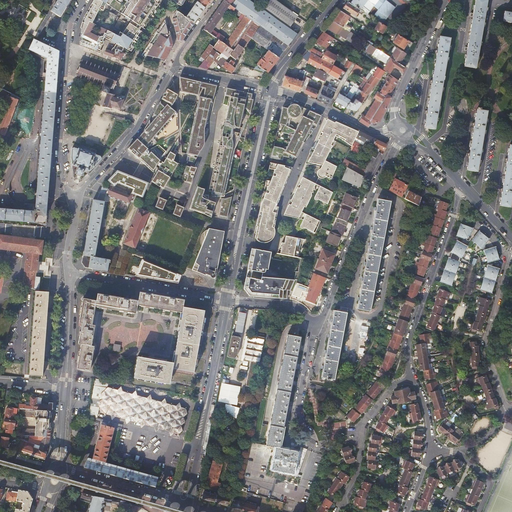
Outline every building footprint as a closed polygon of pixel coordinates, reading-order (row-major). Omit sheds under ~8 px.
[(58,0),(51,12),(60,17),(70,0),(58,0)] [(120,53),(121,51),(130,55),(133,50),(130,49),(142,30),(161,4),(160,0),(92,0),(84,20),(81,29),(81,39),(80,40),(78,44),(85,47),(99,53),(101,49),(99,48),(100,44),(101,45),(102,42),(101,42),(103,40),(114,45),(113,47),(111,48),(110,50),(104,49),(102,54),(114,58),(119,61),(123,54),(120,53)] [(211,0),(198,0),(186,17),(195,23),(211,0)] [(289,47),(298,34),(294,32),(262,9),(249,0),(235,0),(231,6),(241,13),(243,14),(254,22),(261,27),(274,36),(289,47)] [(294,32),(303,19),(276,0),(268,0),(262,9),(294,32)] [(385,0),(352,0),(350,3),(360,9),(362,10),(368,14),(373,6),(378,9),(373,17),(374,18),(379,21),(383,23),(396,7),(385,0)] [(475,0),(473,13),(471,13),(470,16),(473,17),(468,47),(465,47),(465,50),(467,51),(464,66),(476,68),(487,0),(475,0)] [(238,16),(241,13),(231,6),(224,1),(207,25),(213,29),(228,9),(238,16)] [(348,1),(343,7),(356,16),(359,11),(360,9),(350,3),(348,1)] [(341,10),(333,20),(350,31),(352,28),(346,24),(348,23),(346,22),(347,21),(348,21),(349,20),(348,19),(350,16),(341,10)] [(368,14),(362,10),(361,12),(372,20),(374,18),(373,17),(368,14)] [(182,41),(195,23),(186,17),(184,17),(183,15),(178,12),(175,16),(175,19),(173,19),(178,40),(182,41)] [(511,22),(511,12),(505,12),(503,21),(511,22)] [(254,22),(243,14),(239,19),(242,21),(226,44),(234,50),(245,34),(254,22)] [(333,20),(327,28),(345,39),(350,31),(333,20)] [(383,23),(379,21),(375,28),(382,33),(387,26),(383,23)] [(254,22),(245,34),(251,38),(252,39),(261,27),(254,22)] [(146,57),(164,61),(169,53),(172,45),(170,36),(167,37),(165,30),(167,29),(165,24),(162,28),(161,27),(140,57),(144,59),(146,57)] [(213,29),(207,25),(204,29),(210,34),(213,30),(213,29)] [(261,27),(252,39),(265,48),(274,36),(261,27)] [(316,42),(329,49),(330,48),(328,46),(333,38),(324,32),(316,42)] [(225,38),(219,34),(216,38),(219,40),(222,42),(225,38)] [(236,60),(251,38),(245,34),(234,50),(230,56),(236,60)] [(400,35),(399,34),(393,42),(404,48),(409,40),(403,37),(400,35)] [(435,129),(450,38),(440,36),(437,50),(436,50),(435,50),(435,53),(436,53),(437,54),(432,80),(431,80),(430,80),(430,83),(430,84),(432,84),(427,110),(426,110),(426,111),(425,111),(425,113),(426,113),(426,114),(427,114),(425,128),(435,129)] [(34,40),(29,50),(46,57),(37,199),(36,210),(0,208),(0,222),(46,227),(47,206),(48,200),(59,52),(34,40)] [(222,42),(219,40),(214,47),(229,58),(230,56),(234,50),(226,44),(222,42)] [(214,47),(210,45),(206,51),(201,57),(205,60),(214,47)] [(284,51),(278,47),(273,54),(279,59),(284,51)] [(378,49),(374,47),(370,53),(373,55),(380,60),(384,53),(378,49)] [(395,53),(392,58),(400,63),(407,53),(398,47),(395,53)] [(332,53),(327,50),(322,58),(327,61),(332,53)] [(273,54),(269,51),(258,65),(268,73),(279,59),(273,54)] [(303,56),(309,62),(311,52),(308,51),(303,56)] [(327,61),(322,58),(320,57),(315,55),(311,52),(309,62),(308,63),(317,68),(327,73),(329,74),(341,80),(346,72),(332,64),(327,61)] [(327,61),(332,64),(335,60),(335,59),(337,55),(332,53),(327,61)] [(375,65),(383,70),(384,69),(391,58),(384,53),(380,60),(373,55),(369,61),(375,65)] [(401,72),(403,73),(406,67),(400,63),(392,58),(391,58),(384,69),(390,73),(394,66),(402,71),(401,72)] [(82,60),(81,60),(81,61),(80,64),(79,64),(80,65),(79,65),(80,67),(79,69),(78,69),(78,70),(77,69),(77,70),(78,71),(75,76),(77,76),(80,77),(80,78),(81,78),(84,79),(84,80),(85,80),(85,79),(89,80),(88,81),(89,82),(90,81),(92,82),(92,83),(93,84),(93,83),(96,84),(96,85),(97,85),(97,84),(100,85),(100,86),(101,87),(101,86),(103,86),(101,92),(107,94),(109,89),(112,90),(111,92),(112,92),(113,91),(113,90),(112,90),(117,79),(118,79),(118,78),(119,76),(120,76),(120,75),(119,75),(119,73),(118,74),(115,73),(115,72),(114,72),(114,73),(111,72),(111,71),(110,71),(107,70),(107,69),(106,70),(103,69),(104,68),(103,68),(99,67),(100,66),(99,66),(99,67),(95,66),(96,65),(95,65),(91,64),(92,63),(91,63),(90,64),(88,63),(87,63),(87,62),(87,61),(86,62),(83,61),(83,60),(82,59),(82,60)] [(223,67),(232,73),(235,69),(233,67),(235,63),(231,60),(229,64),(226,62),(223,67)] [(352,62),(348,60),(344,67),(346,67),(349,68),(352,62)] [(356,64),(352,72),(354,74),(358,76),(363,68),(356,64)] [(373,75),(379,79),(385,71),(383,70),(375,65),(374,67),(377,69),(374,73),(373,75)] [(327,73),(317,68),(314,75),(323,80),(327,73)] [(398,80),(389,74),(385,80),(387,81),(395,86),(398,80)] [(282,86),(300,92),(304,78),(298,77),(298,79),(295,78),(295,77),(294,77),(294,78),(285,75),(282,86)] [(365,81),(374,87),(379,79),(373,75),(369,80),(366,78),(364,77),(363,79),(365,81)] [(201,83),(180,77),(180,92),(199,96),(200,92),(200,89),(202,86),(201,83)] [(177,99),(173,80),(162,100),(164,101),(163,104),(160,103),(142,133),(128,149),(137,157),(139,159),(139,158),(142,160),(141,161),(143,162),(153,172),(161,160),(160,159),(161,157),(157,153),(154,148),(150,150),(149,149),(148,149),(158,143),(156,140),(178,113),(177,112),(178,107),(175,101),(177,99)] [(361,91),(368,95),(374,87),(365,81),(364,83),(366,84),(363,89),(357,85),(357,84),(352,80),(350,83),(354,86),(359,89),(361,91)] [(385,85),(393,89),(395,86),(387,81),(385,85)] [(320,89),(308,83),(304,92),(316,98),(316,97),(319,91),(320,89)] [(218,86),(207,84),(204,89),(208,90),(206,98),(201,97),(186,161),(194,164),(203,147),(208,130),(205,129),(208,120),(218,86)] [(324,85),(318,97),(322,99),(322,100),(326,101),(326,100),(330,101),(335,92),(332,91),(333,89),(334,87),(329,85),(328,87),(324,85)] [(390,93),(393,89),(385,85),(382,89),(390,93)] [(359,89),(354,86),(348,96),(345,94),(344,95),(340,93),(335,101),(336,102),(338,103),(339,103),(339,104),(341,106),(342,105),(343,106),(345,107),(346,107),(350,101),(353,97),(359,89)] [(239,91),(232,89),(230,93),(226,92),(226,96),(231,97),(227,118),(224,124),(225,128),(229,126),(228,125),(228,123),(232,124),(233,123),(233,121),(235,121),(243,119),(245,109),(251,114),(254,99),(252,94),(246,93),(245,98),(246,98),(246,100),(236,98),(236,96),(239,91)] [(390,93),(382,89),(380,93),(385,96),(387,98),(388,96),(389,96),(390,93)] [(356,98),(362,103),(368,95),(361,91),(356,98)] [(385,96),(380,93),(378,92),(375,98),(377,99),(382,102),(385,96)] [(18,98),(11,94),(10,97),(7,96),(0,117),(0,132),(5,135),(18,98)] [(119,111),(124,100),(113,98),(114,96),(107,94),(102,108),(104,108),(119,111)] [(380,121),(391,97),(389,96),(388,96),(387,98),(385,96),(382,102),(371,119),(375,122),(380,121)] [(357,110),(362,103),(356,98),(353,103),(350,101),(346,107),(357,110)] [(382,102),(377,99),(367,117),(371,119),(382,102)] [(303,107),(292,103),(291,105),(289,107),(288,108),(283,107),(277,132),(289,135),(295,133),(286,150),(283,148),(274,146),(272,158),(283,161),(284,159),(287,159),(287,158),(290,158),(291,159),(292,160),(292,161),(293,161),(295,160),(300,149),(304,143),(310,130),(313,132),(315,129),(311,127),(313,124),(317,126),(322,116),(309,110),(306,117),(303,116),(296,130),(294,130),(295,129),(294,127),(293,126),(291,125),(290,125),(288,126),(286,126),(288,123),(289,117),(291,118),(294,119),(296,119),(298,118),(300,116),(301,114),(302,112),(302,110),(303,107)] [(477,172),(488,111),(481,110),(481,108),(478,108),(478,110),(477,109),(475,123),(474,123),(472,123),(472,126),(473,126),(474,127),(470,153),(468,153),(467,156),(468,156),(469,157),(467,170),(477,172)] [(363,115),(359,120),(369,127),(370,124),(375,122),(371,119),(367,117),(364,115),(363,115)] [(321,168),(319,169),(319,170),(318,171),(318,172),(318,174),(318,176),(319,177),(316,184),(305,178),(303,181),(304,182),(302,186),(301,185),(298,192),(300,194),(299,196),(296,195),(291,205),(292,206),(290,209),(289,209),(286,216),(301,219),(302,219),(299,225),(300,225),(319,235),(321,228),(327,214),(333,200),(339,187),(342,178),(346,168),(342,165),(345,160),(354,141),(356,138),(351,135),(353,131),(352,130),(352,129),(345,126),(344,127),(341,126),(342,124),(330,119),(325,129),(326,129),(325,133),(323,132),(320,140),(322,141),(321,144),(318,142),(313,153),(314,154),(312,157),(311,157),(308,162),(323,165),(322,168),(321,168)] [(236,149),(245,129),(236,127),(234,133),(225,131),(223,135),(221,142),(219,142),(219,144),(221,144),(216,166),(214,166),(213,167),(216,168),(212,183),(211,184),(210,188),(211,189),(212,189),(212,197),(225,197),(236,149)] [(359,132),(356,138),(364,142),(363,143),(365,144),(364,146),(367,148),(368,145),(371,147),(372,146),(381,150),(379,153),(378,152),(377,153),(374,156),(373,157),(365,170),(345,160),(342,165),(346,168),(365,178),(369,180),(383,154),(388,145),(359,131),(359,132)] [(179,145),(179,138),(164,163),(162,162),(158,170),(151,181),(164,189),(179,164),(173,160),(178,152),(176,150),(179,145)] [(354,141),(345,160),(365,170),(373,157),(374,156),(377,153),(367,148),(364,146),(354,141)] [(511,198),(511,145),(510,145),(507,158),(506,158),(505,158),(505,161),(506,161),(506,162),(507,162),(503,189),(501,188),(501,189),(500,189),(500,191),(501,191),(501,192),(502,192),(500,206),(510,207),(511,198)] [(72,165),(78,167),(76,173),(82,176),(85,169),(90,171),(101,159),(101,158),(101,157),(96,155),(96,154),(79,149),(78,149),(73,148),(72,149),(71,159),(72,165)] [(191,167),(187,166),(182,180),(192,183),(199,164),(197,163),(196,166),(191,165),(191,167)] [(264,197),(256,234),(255,238),(257,239),(268,241),(270,240),(271,234),(270,233),(270,231),(272,231),(276,213),(274,213),(275,209),(274,209),(274,206),(276,207),(286,183),(285,182),(286,180),(287,180),(290,174),(291,170),(285,167),(285,166),(271,163),(269,169),(275,170),(275,172),(271,181),(267,180),(265,186),(269,187),(268,188),(264,197)] [(364,182),(365,178),(346,168),(342,178),(360,185),(362,181),(364,182)] [(112,183),(111,185),(115,186),(118,183),(133,190),(131,193),(135,195),(142,198),(148,183),(133,177),(118,172),(109,180),(112,183)] [(395,179),(390,191),(402,197),(407,185),(395,179)] [(110,189),(103,186),(101,190),(102,190),(102,192),(106,194),(106,195),(131,205),(135,195),(131,193),(129,192),(128,196),(115,191),(115,186),(111,185),(110,189)] [(205,190),(198,187),(190,209),(206,215),(211,218),(212,217),(213,211),(216,203),(210,201),(210,199),(207,199),(207,195),(206,195),(205,190)] [(418,205),(419,206),(421,198),(408,192),(405,198),(418,205)] [(228,218),(233,194),(225,199),(222,198),(222,206),(219,216),(228,218)] [(343,204),(354,208),(358,198),(347,194),(343,204)] [(167,201),(159,198),(155,207),(163,210),(167,201)] [(370,311),(391,201),(378,199),(357,309),(370,311)] [(105,202),(94,200),(82,263),(85,268),(108,271),(110,260),(95,257),(105,202)] [(446,212),(447,207),(446,207),(447,204),(441,202),(440,205),(439,204),(437,209),(438,210),(446,212)] [(185,208),(177,205),(173,214),(181,218),(185,208)] [(135,248),(150,214),(138,209),(123,243),(135,248)] [(338,218),(346,222),(350,212),(342,209),(338,218)] [(436,217),(444,220),(446,215),(445,215),(446,212),(438,210),(436,215),(434,215),(433,217),(436,218),(436,217)] [(433,225),(441,228),(443,223),(442,223),(443,220),(444,221),(444,220),(436,217),(436,218),(434,223),(431,222),(430,225),(433,226),(433,225)] [(341,236),(342,236),(346,226),(336,222),(332,232),(341,236)] [(473,228),(461,223),(457,236),(463,238),(471,234),(473,228)] [(439,233),(441,228),(433,225),(433,226),(431,231),(432,231),(431,234),(437,236),(438,233),(439,233)] [(225,232),(210,229),(209,230),(207,230),(205,232),(205,240),(192,270),(206,275),(206,274),(211,276),(211,277),(214,279),(216,276),(225,232)] [(479,231),(472,240),(482,248),(490,239),(479,231)] [(332,232),(331,232),(327,243),(337,247),(339,242),(338,241),(341,236),(332,232)] [(0,248),(27,252),(23,287),(25,287),(39,291),(40,277),(36,276),(36,272),(37,267),(37,261),(38,253),(41,254),(43,241),(0,235),(0,248)] [(279,254),(298,257),(300,250),(300,247),(302,247),(305,240),(286,236),(285,243),(282,243),(280,246),(282,247),(279,254)] [(424,243),(434,247),(436,242),(435,241),(436,238),(429,236),(427,242),(424,241),(424,243)] [(449,260),(448,260),(448,259),(442,275),(440,281),(451,286),(460,261),(459,261),(460,257),(461,258),(468,246),(457,240),(451,252),(452,253),(449,260)] [(432,252),(434,247),(424,243),(423,245),(425,246),(423,252),(430,254),(431,252),(432,252)] [(496,247),(484,250),(488,262),(499,259),(496,247)] [(271,253),(255,249),(251,270),(263,273),(265,272),(265,269),(268,269),(271,253)] [(320,259),(331,264),(335,255),(323,250),(320,259)] [(429,261),(430,261),(432,255),(431,255),(430,254),(423,252),(421,258),(428,260),(429,261)] [(168,275),(164,273),(166,269),(132,255),(125,274),(161,280),(162,279),(170,280),(169,277),(168,275)] [(416,264),(426,268),(428,263),(427,263),(428,260),(421,258),(419,263),(416,262),(416,264)] [(327,273),(331,264),(320,259),(316,269),(327,273)] [(424,274),(426,268),(416,264),(415,267),(417,268),(415,274),(422,276),(423,273),(424,274)] [(499,269),(488,265),(480,290),(492,293),(499,269)] [(420,285),(421,285),(423,280),(414,276),(412,282),(420,285)] [(281,290),(286,279),(261,277),(260,279),(250,278),(248,288),(251,292),(279,294),(279,290),(281,290)] [(310,288),(317,291),(322,280),(315,277),(310,288)] [(412,282),(409,281),(408,284),(411,285),(409,290),(416,292),(417,290),(418,290),(420,285),(412,282)] [(432,312),(439,315),(442,307),(445,300),(448,301),(451,293),(444,290),(444,288),(440,287),(439,290),(438,290),(438,292),(438,293),(437,296),(437,297),(437,298),(436,298),(435,300),(436,301),(434,304),(435,305),(434,306),(433,306),(433,308),(433,309),(432,312)] [(318,296),(320,292),(317,291),(310,288),(308,292),(309,292),(305,300),(314,304),(318,296)] [(405,294),(404,297),(407,298),(415,300),(416,296),(415,295),(416,292),(409,290),(407,295),(405,294)] [(34,326),(47,327),(48,310),(50,294),(50,293),(50,292),(49,292),(36,291),(35,309),(34,326)] [(140,292),(139,301),(138,306),(182,313),(183,308),(184,300),(140,292)] [(136,314),(138,306),(139,301),(98,294),(97,301),(96,307),(136,314)] [(490,301),(491,298),(487,297),(486,299),(479,297),(477,305),(479,306),(475,321),(473,321),(470,329),(472,329),(472,331),(475,332),(476,330),(480,331),(480,330),(481,329),(482,327),(481,327),(482,324),(483,324),(484,320),(485,320),(485,318),(485,317),(486,314),(487,312),(487,311),(487,308),(488,308),(489,304),(490,304),(490,302),(490,301)] [(413,306),(413,307),(415,301),(415,300),(407,298),(404,304),(413,306)] [(93,325),(96,307),(97,301),(84,299),(79,323),(82,323),(93,325)] [(404,304),(402,311),(408,314),(409,311),(411,312),(413,306),(404,304)] [(335,380),(348,308),(342,307),(341,312),(334,311),(322,378),(327,379),(327,380),(330,381),(330,379),(335,380)] [(174,363),(173,368),(194,372),(195,370),(205,311),(183,308),(182,313),(174,363)] [(244,333),(247,312),(239,311),(236,332),(244,333)] [(408,314),(402,311),(399,319),(407,322),(409,317),(407,316),(408,314)] [(439,315),(432,312),(432,314),(431,314),(430,316),(430,317),(428,323),(427,324),(426,325),(426,326),(426,328),(434,331),(440,316),(439,315)] [(396,326),(405,329),(408,323),(408,322),(407,322),(399,319),(399,320),(397,325),(396,326)] [(95,326),(93,325),(82,323),(78,344),(82,344),(92,346),(95,326)] [(47,327),(34,326),(31,358),(30,376),(43,377),(44,359),(47,327)] [(394,333),(402,337),(405,329),(396,326),(396,327),(394,333)] [(401,341),(402,337),(394,333),(393,333),(390,341),(398,343),(399,341),(401,341)] [(425,380),(436,378),(436,375),(433,375),(432,369),(429,369),(427,356),(425,344),(429,343),(429,337),(431,336),(431,334),(420,335),(421,344),(416,345),(418,358),(420,371),(424,371),(425,380)] [(288,335),(266,446),(252,443),(240,490),(241,491),(247,492),(263,497),(274,500),(284,503),(281,511),(304,511),(312,490),(315,483),(312,482),(293,478),(298,452),(279,449),(289,399),(291,391),(300,338),(288,335)] [(265,338),(264,338),(258,337),(249,335),(244,360),(252,362),(247,386),(255,388),(258,371),(262,371),(264,365),(261,365),(261,363),(260,363),(265,338)] [(236,358),(241,338),(232,336),(228,357),(236,358)] [(477,347),(476,340),(469,340),(470,346),(468,347),(470,363),(471,363),(472,369),(478,368),(478,361),(479,361),(479,358),(480,358),(480,356),(479,355),(479,352),(479,350),(478,349),(478,347),(477,347)] [(388,349),(397,352),(399,346),(398,346),(398,343),(390,341),(387,348),(388,349)] [(95,347),(92,346),(82,344),(77,369),(90,371),(95,347)] [(395,358),(397,352),(388,349),(386,354),(395,358)] [(393,363),(395,358),(386,354),(383,362),(391,365),(392,362),(393,363)] [(173,368),(174,363),(138,356),(134,378),(170,384),(171,379),(173,379),(173,375),(172,375),(173,368)] [(381,370),(389,373),(391,368),(390,367),(391,365),(383,362),(380,370),(381,370)] [(387,379),(389,373),(381,370),(380,370),(379,373),(377,372),(376,374),(379,376),(378,376),(387,379)] [(488,378),(487,377),(486,376),(486,375),(482,376),(481,375),(477,376),(478,378),(476,378),(479,386),(481,385),(487,401),(484,402),(487,410),(494,407),(495,409),(499,407),(498,404),(498,403),(497,402),(497,401),(495,398),(493,395),(494,394),(493,392),(492,392),(491,389),(492,388),(491,386),(490,386),(489,382),(488,383),(487,379),(488,378)] [(109,381),(95,378),(89,415),(93,417),(98,417),(100,408),(106,414),(179,434),(183,431),(181,426),(185,422),(183,417),(187,413),(186,409),(107,387),(109,381)] [(373,387),(379,392),(382,389),(382,388),(384,385),(379,381),(377,384),(376,383),(373,387)] [(437,384),(437,381),(426,385),(429,394),(430,394),(435,410),(434,410),(437,419),(447,416),(447,413),(444,414),(442,408),(444,407),(439,390),(437,391),(435,385),(437,384)] [(219,401),(238,404),(241,385),(222,382),(219,401)] [(376,396),(379,392),(373,387),(369,391),(370,392),(368,394),(373,398),(375,396),(376,396)] [(391,397),(392,398),(392,403),(398,402),(398,403),(410,401),(410,400),(415,399),(414,392),(410,393),(409,389),(394,392),(395,396),(391,397)] [(52,411),(53,403),(49,403),(49,405),(41,404),(42,398),(31,396),(30,407),(26,406),(26,405),(21,404),(21,401),(20,401),(19,405),(19,409),(52,411)] [(360,402),(367,407),(370,403),(370,402),(371,400),(366,396),(365,398),(364,398),(360,402)] [(364,411),(367,407),(360,402),(357,406),(358,406),(356,409),(361,413),(363,410),(364,411)] [(416,420),(421,419),(420,416),(421,415),(421,413),(420,413),(419,408),(419,407),(419,405),(418,405),(418,403),(409,405),(411,413),(410,413),(412,423),(416,422),(416,420)] [(239,409),(226,405),(223,414),(237,418),(239,409)] [(395,410),(395,409),(392,406),(391,408),(388,405),(387,407),(386,407),(385,409),(385,410),(382,414),(381,414),(380,415),(380,416),(378,419),(380,420),(379,422),(378,422),(377,423),(377,424),(375,427),(377,428),(376,430),(379,432),(380,431),(384,433),(388,426),(385,424),(390,417),(391,418),(396,411),(395,410)] [(14,409),(7,408),(5,419),(15,421),(18,409),(14,408),(14,409)] [(52,411),(19,409),(19,417),(36,418),(36,419),(35,419),(34,420),(35,420),(35,429),(19,429),(19,435),(33,436),(42,436),(43,430),(51,431),(52,411)] [(352,421),(354,423),(358,418),(357,417),(359,415),(353,410),(347,417),(348,418),(352,421)] [(123,425),(95,417),(94,419),(94,420),(122,427),(123,425)] [(15,421),(5,419),(4,424),(7,425),(6,432),(12,433),(13,429),(14,429),(15,421)] [(445,424),(447,422),(445,420),(438,429),(456,443),(463,435),(461,433),(459,435),(455,432),(455,431),(454,430),(453,431),(445,424)] [(110,427),(102,425),(93,459),(89,458),(89,457),(84,455),(80,465),(84,467),(155,488),(158,478),(105,463),(114,428),(114,427),(111,426),(110,427)] [(50,440),(51,431),(43,430),(42,436),(33,436),(33,439),(38,439),(37,444),(41,445),(39,450),(34,448),(34,444),(23,441),(23,438),(19,437),(19,452),(45,460),(50,440)] [(422,436),(422,432),(414,431),(411,456),(419,457),(420,454),(421,453),(420,453),(421,446),(422,445),(421,445),(422,438),(424,437),(422,436)] [(381,445),(382,436),(378,436),(378,434),(374,433),(374,435),(372,435),(371,439),(370,441),(371,442),(371,443),(369,443),(369,447),(368,447),(367,449),(368,450),(368,453),(367,453),(366,455),(367,456),(367,459),(368,460),(368,461),(367,462),(367,463),(368,464),(367,468),(371,468),(371,470),(375,471),(375,469),(377,469),(378,461),(375,460),(377,444),(381,445)] [(9,438),(2,437),(0,447),(7,449),(9,438)] [(350,450),(349,446),(341,449),(346,464),(354,462),(353,458),(354,457),(353,456),(352,456),(351,452),(351,451),(352,450),(350,450)] [(403,496),(406,491),(408,488),(406,487),(407,486),(408,485),(408,484),(408,483),(411,476),(412,476),(412,474),(412,473),(413,472),(411,471),(411,470),(412,469),(413,468),(413,467),(414,464),(410,462),(411,461),(407,459),(406,460),(405,460),(402,468),(405,469),(395,493),(403,496)] [(462,466),(458,459),(456,460),(455,459),(453,459),(454,461),(448,464),(448,463),(446,463),(447,464),(441,467),(440,467),(439,467),(439,468),(436,470),(439,477),(462,466)] [(207,489),(219,493),(222,483),(217,482),(223,464),(219,462),(214,461),(205,489),(207,489)] [(348,478),(350,476),(342,470),(327,492),(334,497),(335,495),(336,495),(337,494),(337,492),(341,487),(342,486),(343,485),(343,484),(343,483),(345,484),(347,481),(348,481),(349,479),(348,478)] [(436,488),(439,480),(431,477),(430,480),(428,480),(427,480),(427,482),(427,483),(426,486),(425,486),(425,487),(425,488),(422,495),(421,497),(421,498),(421,499),(419,499),(418,502),(417,503),(417,504),(417,505),(415,508),(420,510),(420,508),(426,510),(434,487),(436,488)] [(371,484),(372,480),(366,478),(364,485),(362,485),(361,485),(361,487),(361,488),(361,489),(359,489),(358,493),(357,495),(358,495),(357,497),(356,496),(355,500),(354,501),(353,502),(354,503),(353,505),(359,506),(359,508),(363,509),(363,507),(365,508),(367,499),(365,499),(367,491),(371,492),(373,484),(371,484)] [(473,487),(470,495),(468,494),(465,502),(466,502),(466,504),(470,506),(471,504),(474,506),(475,504),(476,504),(477,502),(476,501),(478,496),(479,496),(480,495),(479,494),(481,489),(482,488),(483,487),(483,486),(484,483),(480,481),(481,479),(477,478),(476,479),(475,479),(471,486),(473,487)] [(223,497),(224,494),(219,493),(207,489),(206,491),(205,491),(202,498),(215,502),(215,501),(228,505),(230,499),(223,497)] [(16,505),(14,511),(28,511),(32,499),(28,491),(18,490),(18,492),(16,501),(23,502),(22,506),(23,507),(22,510),(17,509),(18,505),(16,505)] [(239,498),(245,500),(247,492),(241,491),(239,498)] [(16,501),(18,492),(14,492),(13,493),(8,492),(6,500),(16,501)] [(131,503),(124,501),(122,501),(111,499),(111,500),(106,499),(106,498),(92,496),(82,493),(81,500),(90,503),(88,511),(101,511),(102,507),(105,507),(106,505),(125,508),(127,511),(126,511),(136,511),(137,506),(131,504),(131,503)] [(273,504),(274,500),(263,497),(261,505),(266,506),(267,502),(273,504)] [(330,505),(333,502),(326,498),(316,511),(328,511),(329,510),(328,509),(329,508),(330,508),(331,507),(330,505)] [(399,505),(400,502),(390,499),(388,509),(389,509),(388,511),(397,511),(398,508),(399,507),(400,506),(399,505)] [(234,500),(230,511),(240,511),(241,510),(248,511),(254,511),(256,506),(234,500)] [(258,511),(281,511),(284,503),(274,500),(273,504),(267,502),(266,506),(261,505),(258,511)]
